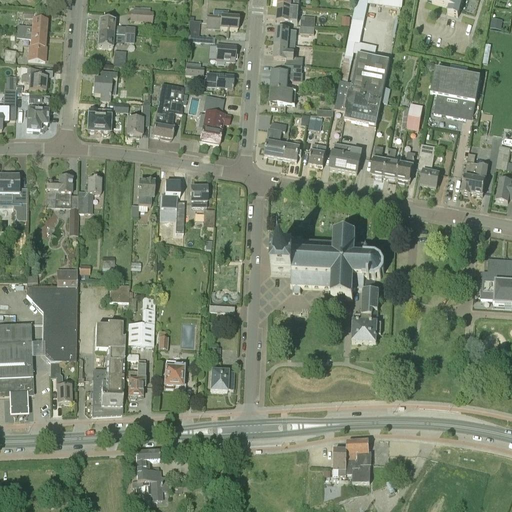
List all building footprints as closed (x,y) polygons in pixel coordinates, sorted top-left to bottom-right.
[(278,0),(278,8),(299,10),(299,1),(299,0),(278,0)] [(456,19),(462,0),(439,0),(437,6),(448,10),(446,16),(456,19)] [(299,10),(278,8),(276,23),(289,24),(297,24),(298,18),(299,10)] [(130,22),(152,24),(153,14),(130,13),(130,22)] [(237,33),(238,20),(207,18),(206,25),(220,26),(219,32),(237,33)] [(301,18),(301,27),(314,28),(315,20),(301,18)] [(503,22),(492,21),(490,31),(501,32),(503,22)] [(45,37),(46,23),(33,22),(32,29),(24,28),(23,30),(17,30),(17,35),(45,37)] [(98,36),(134,38),(135,31),(114,29),(115,23),(99,22),(98,36)] [(188,38),(198,39),(199,26),(201,25),(201,24),(199,23),(198,24),(189,23),(188,38)] [(314,28),(301,27),(300,36),(314,37),(314,28)] [(295,48),(297,33),(289,32),(276,31),(275,46),(288,47),(288,48),(295,48)] [(29,49),(46,50),(44,50),(45,37),(17,35),(16,39),(23,40),(23,42),(31,42),(30,48),(29,48),(29,49)] [(133,46),(134,38),(98,36),(97,50),(112,51),(113,45),(133,46)] [(288,47),(275,46),(273,61),(286,62),(290,62),(289,68),(302,69),(303,60),(296,60),(297,56),(294,55),(294,56),(287,56),(288,48),(288,47)] [(224,66),(225,63),(234,64),(235,62),(233,62),(234,59),(235,59),(236,49),(216,47),(215,64),(216,64),(216,65),(224,66)] [(28,63),(45,64),(46,50),(29,49),(28,63)] [(124,70),(126,54),(114,53),(113,69),(124,70)] [(14,65),(15,54),(5,54),(4,64),(14,65)] [(359,57),(352,86),(346,115),(344,122),(376,129),(390,63),(359,57)] [(287,92),(288,76),(301,77),(302,69),(289,68),(283,68),(282,75),(275,74),(274,80),(272,80),(271,91),(287,92)] [(203,71),(200,71),(185,70),(185,78),(203,80),(203,71)] [(45,94),(46,80),(33,79),(34,72),(22,71),(21,85),(28,85),(28,93),(45,94)] [(434,116),(439,117),(465,122),(466,119),(472,121),(480,80),(473,79),(467,78),(449,75),(443,73),(435,72),(431,97),(437,98),(434,116)] [(100,104),(110,104),(111,83),(116,84),(117,76),(100,75),(100,82),(94,81),(93,97),(100,98),(100,104)] [(215,90),(232,91),(233,79),(216,78),(206,77),(205,87),(205,89),(215,90)] [(16,78),(0,78),(0,93),(4,93),(3,109),(15,109),(15,92),(16,78)] [(352,86),(340,84),(333,112),(346,115),(352,86)] [(152,139),(171,142),(173,131),(171,130),(174,115),(182,117),(183,105),(184,96),(183,96),(184,91),(161,87),(154,127),(152,139)] [(278,104),(278,106),(286,107),(295,107),(296,93),(287,92),(271,91),(270,106),(271,104),(278,104)] [(48,114),(49,100),(41,100),(41,99),(28,98),(26,133),(39,134),(42,134),(42,132),(44,130),(46,130),(46,128),(47,128),(48,114)] [(205,114),(199,146),(218,149),(221,132),(222,127),(223,127),(228,128),(230,119),(221,117),(223,102),(208,100),(205,114)] [(127,115),(128,107),(114,106),(113,114),(127,115)] [(419,134),(423,108),(411,106),(410,110),(406,132),(419,134)] [(141,108),(141,120),(149,120),(149,108),(143,107),(143,108),(141,108)] [(110,112),(88,111),(88,118),(87,135),(89,135),(90,136),(93,136),(93,135),(96,135),(100,135),(101,135),(101,136),(103,138),(106,138),(108,136),(109,136),(110,112)] [(1,123),(8,123),(8,115),(0,115),(0,133),(1,133),(1,123)] [(310,119),(303,118),(301,128),(308,129),(310,119)] [(325,127),(327,119),(317,119),(317,118),(311,118),(311,119),(310,119),(307,135),(320,137),(321,127),(325,127)] [(141,139),(142,122),(141,122),(127,121),(126,138),(128,138),(128,140),(139,141),(139,139),(141,139)] [(268,131),(267,144),(267,145),(265,157),(266,157),(267,158),(267,159),(283,162),(286,148),(279,146),(280,141),(282,134),(285,135),(286,128),(272,125),(271,132),(268,131)] [(286,148),(283,162),(297,165),(299,150),(300,144),(294,143),(293,149),(286,147),(286,148)] [(313,147),(309,167),(323,170),(327,149),(313,147)] [(420,188),(432,190),(436,191),(439,176),(431,174),(435,150),(421,147),(417,173),(423,174),(420,188)] [(333,154),(329,171),(343,174),(347,154),(345,153),(345,150),(334,148),(333,154)] [(511,154),(509,154),(510,151),(500,149),(496,171),(511,173),(511,154)] [(382,180),(384,181),(387,164),(386,164),(380,163),(383,151),(376,150),(371,178),(375,179),(375,181),(382,182),(382,180)] [(347,154),(343,174),(357,177),(360,160),(361,153),(353,152),(352,155),(347,154)] [(387,164),(384,181),(396,183),(399,166),(393,165),(395,153),(388,152),(386,164),(387,164)] [(399,166),(396,183),(398,183),(398,185),(405,186),(405,184),(410,185),(414,157),(408,156),(405,168),(399,166)] [(476,181),(464,179),(461,196),(470,198),(471,197),(482,199),(488,168),(478,167),(476,181)] [(26,223),(26,206),(27,191),(19,191),(19,178),(0,178),(0,196),(1,196),(1,208),(14,208),(14,211),(17,213),(16,221),(19,223),(26,223)] [(52,187),(46,187),(46,193),(45,210),(70,211),(71,196),(71,180),(65,180),(65,179),(61,178),(61,180),(59,180),(59,184),(52,183),(52,187)] [(78,198),(78,213),(78,216),(84,216),(84,213),(91,214),(92,199),(94,199),(94,197),(100,197),(100,182),(88,181),(87,189),(85,189),(84,199),(78,198)] [(511,183),(500,181),(496,203),(508,205),(509,199),(511,199),(511,183)] [(153,201),(154,184),(152,184),(152,182),(146,182),(146,184),(139,183),(138,202),(138,209),(131,208),(131,220),(138,221),(138,213),(147,214),(147,209),(150,210),(151,201),(153,201)] [(170,205),(176,206),(178,205),(179,185),(165,185),(165,200),(165,209),(170,209),(170,205)] [(198,210),(207,210),(206,190),(191,190),(191,204),(198,204),(198,210)] [(178,205),(176,206),(176,223),(183,223),(184,205),(178,205)] [(213,230),(214,212),(204,212),(203,229),(213,230)] [(77,238),(78,216),(78,213),(70,213),(69,238),(77,238)] [(368,250),(366,250),(366,248),(355,248),(356,238),(350,238),(339,237),(334,237),(334,246),(303,245),(303,240),(296,239),(295,245),(293,244),(292,256),(287,256),(287,254),(287,252),(284,250),(282,250),(280,251),(279,253),(279,255),(272,255),(270,277),(291,278),(290,289),(293,290),(293,295),(300,295),(300,290),(331,292),(331,301),(336,302),(336,301),(347,302),(352,303),(353,293),(363,293),(374,293),(374,284),(380,281),(384,275),(384,268),(381,262),(376,259),(370,258),(372,257),(372,254),(370,252),(368,250)] [(452,238),(450,237),(442,237),(442,245),(452,246),(452,238)] [(511,263),(488,262),(487,275),(489,275),(489,279),(484,278),(483,296),(481,295),(481,302),(493,303),(493,307),(495,307),(495,305),(509,306),(509,308),(511,307),(511,263)] [(90,276),(91,266),(81,266),(81,276),(90,276)] [(56,290),(76,291),(77,272),(56,272),(56,290)] [(37,278),(27,278),(27,289),(37,289),(37,278)] [(109,305),(128,305),(128,300),(128,294),(129,288),(110,288),(109,305)] [(76,291),(56,290),(26,290),(26,298),(43,316),(42,355),(46,355),(49,359),(46,362),(50,365),(50,379),(56,379),(57,406),(64,406),(64,407),(69,407),(69,405),(71,405),(70,389),(62,389),(62,381),(58,381),(58,365),(75,366),(76,291)] [(374,293),(363,293),(362,317),(353,317),(352,345),(376,346),(376,337),(381,337),(381,325),(377,325),(379,293),(374,293)] [(225,298),(224,298),(223,298),(222,298),(221,297),(220,296),(219,296),(218,295),(216,295),(215,295),(214,295),(212,296),(211,296),(210,297),(210,298),(209,299),(209,301),(210,302),(210,303),(211,304),(212,305),(212,306),(214,306),(221,307),(234,307),(235,307),(236,306),(237,305),(238,304),(238,302),(238,301),(238,299),(237,298),(235,297),(233,296),(232,296),(231,296),(230,296),(229,297),(228,297),(227,298),(226,299),(225,298)] [(153,349),(155,299),(142,300),(142,327),(128,327),(127,349),(153,349)] [(234,308),(234,307),(221,307),(214,306),(209,306),(209,314),(234,315),(234,314),(233,314),(233,308),(234,308)] [(0,328),(0,381),(32,380),(31,327),(0,328)] [(93,372),(92,419),(121,417),(121,410),(122,410),(123,365),(124,341),(123,341),(123,342),(121,342),(122,327),(107,327),(107,328),(107,330),(95,329),(94,354),(107,355),(106,364),(106,372),(93,372)] [(166,353),(167,341),(165,340),(165,334),(160,334),(159,340),(158,352),(166,353)] [(209,350),(208,362),(219,362),(220,350),(209,350)] [(136,400),(141,400),(142,390),(144,390),(145,364),(137,364),(137,357),(127,357),(126,363),(138,364),(137,374),(126,374),(126,383),(129,383),(128,399),(130,399),(129,401),(136,402),(136,400)] [(173,389),(182,390),(183,378),(185,378),(186,369),(186,365),(166,364),(165,369),(164,389),(164,391),(173,392),(173,389)] [(211,373),(210,394),(227,395),(227,393),(233,393),(234,374),(220,374),(220,368),(212,368),(211,373)] [(0,397),(33,397),(32,380),(0,381),(0,397)] [(27,393),(9,394),(10,418),(27,418),(27,393)] [(368,443),(347,444),(347,452),(346,477),(352,477),(352,485),(370,486),(370,468),(371,468),(371,455),(368,455),(368,443)] [(334,452),(333,478),(346,479),(346,477),(347,452),(334,452)] [(159,454),(135,455),(136,482),(132,483),(133,490),(137,490),(137,496),(144,497),(144,489),(147,489),(147,497),(150,496),(151,503),(162,503),(162,494),(168,493),(167,479),(160,479),(159,474),(145,474),(145,464),(159,463),(159,454)] [(395,494),(390,483),(386,485),(391,496),(395,494)] [(187,487),(169,487),(169,496),(182,496),(182,494),(192,494),(192,488),(188,488),(187,487)] [(69,500),(69,491),(45,492),(45,502),(69,500)]
